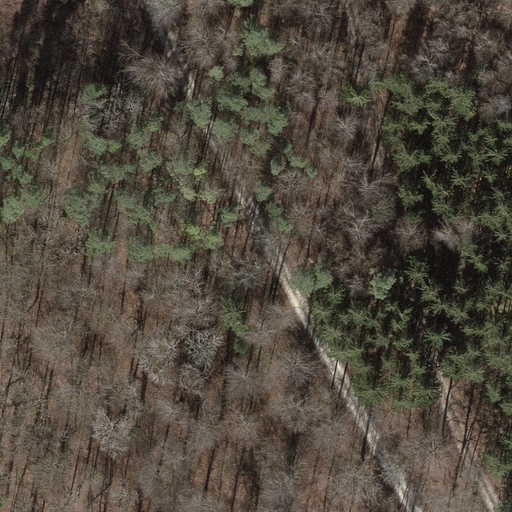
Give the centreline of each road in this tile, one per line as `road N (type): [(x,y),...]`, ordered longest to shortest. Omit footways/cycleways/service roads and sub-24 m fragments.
road 1 (track): [(153,0),(414,511)]
road 2 (track): [(509,511),(436,379),(402,255),(355,0)]
